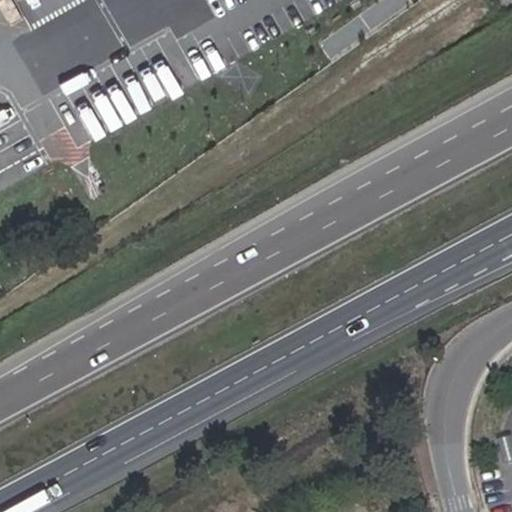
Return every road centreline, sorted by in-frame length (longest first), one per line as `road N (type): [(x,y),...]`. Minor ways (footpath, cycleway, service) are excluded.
road 1 (motorway): [(511,96),(178,281),(0,397)]
road 2 (motorway): [(511,126),(0,402)]
road 3 (track): [(459,0),(57,279)]
road 4 (motorway): [(10,511),(375,316)]
road 5 (unknown): [(50,26),(187,33),(226,27),(281,0)]
road 6 (unclassified): [(463,511),(447,429),(453,390),(482,343),(511,326)]
road 7 (motorway): [(375,316),(511,242)]
road 8 (motorway): [(375,316),(511,254)]
road 9 (unknown): [(145,0),(0,31)]
